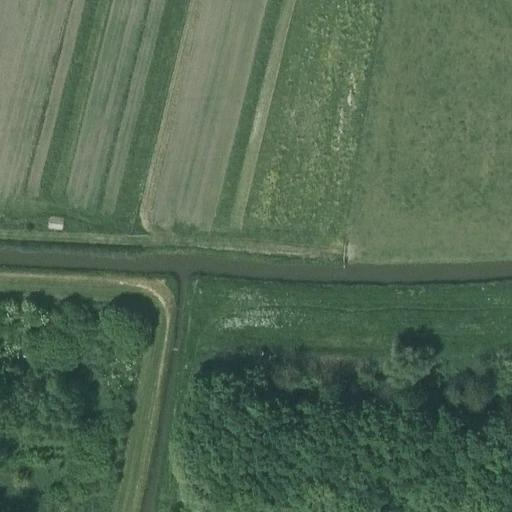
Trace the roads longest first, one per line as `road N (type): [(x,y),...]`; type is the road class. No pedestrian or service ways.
road 1 (track): [(155,321),(118,511)]
road 2 (track): [(0,281),(124,284),(143,287),(156,301)]
